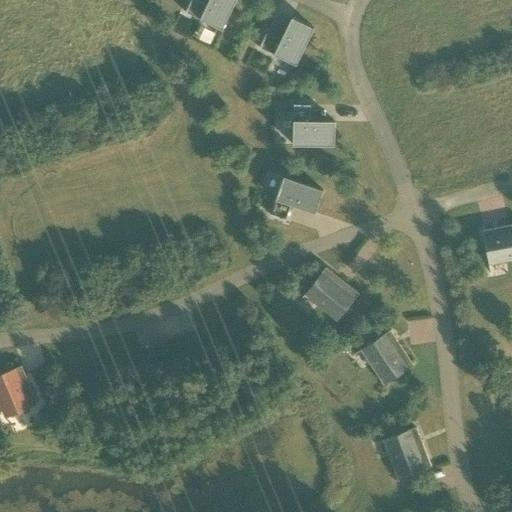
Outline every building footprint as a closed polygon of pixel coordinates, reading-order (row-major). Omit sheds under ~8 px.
[(222,30),(236,0),(209,0),(207,4),(197,0),(191,0),(185,12),(222,30)] [(259,48),(296,65),(314,28),(292,17),(281,40),(266,33),(259,48)] [(310,120),(311,104),(294,104),(293,144),(335,145),(335,121),(310,120)] [(315,213),(323,189),(284,176),(271,215),(286,220),(292,205),(315,213)] [(511,224),(482,230),(491,273),(492,273),(490,261),(511,256),(511,224)] [(337,321),(359,293),(326,267),(299,301),(300,302),(307,292),(338,317),(336,320),(337,321)] [(384,384),(414,365),(390,330),(354,354),(355,355),(364,348),(386,381),(383,383),(384,384)] [(0,396),(8,416),(13,414),(16,417),(24,414),(24,409),(37,404),(22,367),(0,375),(0,396)] [(398,479),(431,466),(416,427),(376,442),(376,444),(387,440),(401,476),(398,478),(398,479)]
